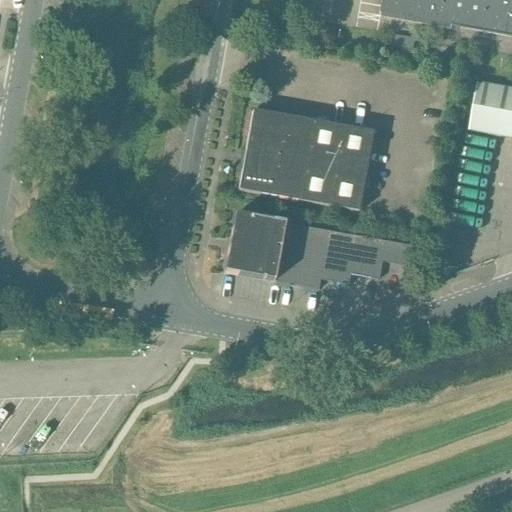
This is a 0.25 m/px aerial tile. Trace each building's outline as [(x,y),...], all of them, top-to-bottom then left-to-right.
[(511,0),(382,0),(380,15),(382,15),(381,19),(452,31),(452,28),(511,39),(511,0)] [(511,91),(477,85),(469,133),(511,140),(511,91)] [(237,192),(357,214),(372,134),(252,112),(237,192)] [(223,274),(270,283),(273,283),(283,225),(234,216),(223,274)] [(273,283),(305,289),(318,291),(319,282),(348,287),(350,276),(378,281),(381,264),(409,269),(413,248),(283,225),(273,283)]
